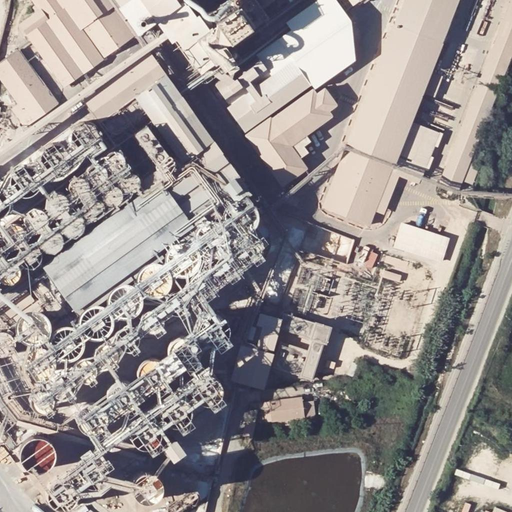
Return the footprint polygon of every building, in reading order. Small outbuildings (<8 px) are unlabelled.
[(63,88),(136,37),(109,0),(30,0),(38,10),(18,24),(63,88)] [(160,19),(186,0),(116,0),(138,30),(158,16),(160,19)] [(403,0),(394,24),(441,42),(457,0),(403,0)] [(460,190),(511,61),(511,57),(511,0),(439,182),(460,190)] [(392,165),(410,122),(421,93),(429,72),(441,42),(394,24),(321,208),(369,227),(392,165)] [(19,50),(0,62),(0,80),(16,104),(11,109),(25,128),(59,104),(46,85),(44,86),(19,50)] [(98,122),(137,96),(152,118),(184,163),(21,278),(52,322),(245,185),(150,51),(82,99),(98,122)] [(272,76),(256,53),(213,83),(229,106),(272,76)] [(309,83),(293,60),(272,76),(229,106),(227,107),(243,130),(309,83)] [(303,145),(310,141),(306,135),(333,116),(329,111),(337,105),(324,87),(316,93),(313,89),(271,118),(270,117),(245,134),(282,186),(307,168),(300,158),(308,152),(303,145)] [(77,122),(75,124),(74,125),(73,127),(71,129),(71,131),(70,134),(70,136),(70,139),(71,141),(72,144),(74,146),(76,147),(78,149),(80,150),(83,150),(85,151),(88,151),(90,150),(93,149),(95,148),(98,144),(99,142),(100,140),(101,137),(101,135),(101,132),(100,130),(99,128),(98,125),(96,124),(94,122),(91,121),(89,120),(87,120),(84,120),(81,120),(79,121),(77,122)] [(410,122),(392,165),(423,177),(440,133),(410,122)] [(47,144),(45,146),(43,148),(42,151),(41,153),(40,156),(40,158),(41,161),(41,163),(42,165),(44,168),(46,169),(48,171),(50,172),(52,173),(55,173),(58,173),(60,172),(62,171),(64,170),(66,169),(68,167),(69,165),(70,162),(71,160),(71,157),(71,154),(70,152),(69,149),(68,147),(66,145),(64,144),(61,143),(59,142),(57,142),(54,142),(51,142),(49,143),(47,144)] [(108,151),(107,152),(106,153),(105,154),(104,156),(104,158),(104,161),(104,163),(105,165),(106,166),(107,168),(109,169),(111,170),(113,170),(115,170),(117,170),(119,169),(122,166),(124,164),(124,162),(125,160),(125,158),(124,156),(123,154),(122,153),(120,151),(119,150),(117,149),(114,149),(112,149),(110,150),(108,151)] [(91,164),(89,165),(88,166),(87,167),(86,169),(86,171),(86,173),(86,176),(87,177),(88,179),(89,181),(91,182),(93,183),(95,183),(97,183),(99,183),(101,182),(105,179),(106,177),(106,175),(107,173),(107,171),(106,169),(105,167),(104,165),(103,164),(101,163),(99,162),(97,162),(94,162),(92,163),(91,164)] [(16,166),(14,167),(14,168),(12,170),(11,172),(10,174),(10,177),(10,179),(10,182),(11,184),(12,187),(13,189),(15,191),(17,192),(19,193),(22,194),(24,194),(27,194),(29,194),(32,193),(34,191),(36,190),(37,188),(39,186),(40,183),(40,181),(40,178),(40,176),(39,173),(38,171),(37,169),(35,167),(33,165),(31,164),(28,163),(26,163),(23,163),(21,163),(18,164),(16,166)] [(124,172),(122,173),(122,174),(120,175),(120,177),(119,179),(119,182),(119,184),(120,186),(121,187),(123,189),(125,190),(126,191),(129,191),(131,191),(133,191),(135,190),(137,188),(138,187),(139,185),(140,183),(140,181),(140,179),(139,177),(138,175),(137,173),(136,172),(134,171),(132,170),(130,170),(127,170),(125,171),(124,172)] [(72,177),(71,178),(70,179),(69,180),(68,182),(67,184),(67,187),(68,189),(69,191),(70,192),(71,194),(73,195),(75,196),(77,196),(79,196),(81,196),(83,195),(86,192),(87,190),(88,188),(89,186),(88,184),(88,182),(87,180),(86,179),(84,177),(82,176),(80,175),(78,175),(76,175),(74,176),(72,177)] [(106,185),(104,186),(104,187),(103,188),(102,190),(101,192),(101,194),(102,196),(102,198),(104,200),(105,202),(107,203),(109,204),(111,204),(113,204),(115,204),(117,203),(119,201),(121,200),(122,198),(122,196),(123,194),(122,191),(122,189),(121,188),(120,186),(118,185),(116,184),(114,183),(112,183),(110,183),(108,184),(106,185)] [(0,216),(1,216),(3,214),(5,213),(7,211),(8,209),(9,206),(10,204),(10,201),(10,199),(9,196),(8,194),(7,192),(5,190),(3,188),(1,187),(0,186),(0,216)] [(50,194),(49,195),(48,195),(47,197),(46,199),(45,201),(45,203),(46,205),(47,207),(48,209),(49,211),(51,212),(53,213),(55,213),(57,213),(59,213),(61,212),(64,209),(65,207),(66,205),(66,203),(66,201),(66,199),(65,197),(64,195),(62,194),(60,193),(58,192),(56,192),(54,192),(52,193),(50,194)] [(88,198),(87,199),(86,200),(85,202),(84,203),(84,206),(84,208),(84,210),(85,212),(86,213),(88,215),(89,216),(91,217),(93,217),(95,217),(97,217),(99,216),(102,214),(103,213),(104,211),(105,209),(105,207),(105,205),(104,203),(103,201),(102,199),(100,198),(98,197),(96,196),(94,196),(92,196),(90,197),(88,198)] [(253,207),(252,205),(251,203),(249,202),(247,200),(244,199),(242,198),(239,198),(237,198),(234,198),(231,199),(229,200),(227,202),(225,204),(224,206),(223,209),(222,211),(222,214),(222,217),(222,219),(223,222),(224,224),(226,226),(228,228),(230,229),(233,230),(235,231),(238,231),(241,231),(243,230),(246,229),(250,227),(252,225),(253,222),(254,220),(255,217),(255,215),(255,212),(254,209),(253,207)] [(30,208),(29,210),(28,210),(27,212),(26,214),(26,216),(25,218),(26,220),(27,222),(28,224),(29,226),(31,227),(33,228),(35,228),(37,228),(39,227),(41,227),(44,224),(45,222),(46,220),(47,218),(47,216),(46,214),(45,212),(44,210),(42,209),(40,208),(38,207),(36,207),(34,207),(32,208),(30,208)] [(66,213),(64,215),(63,217),(62,219),(61,221),(61,223),(62,225),(62,227),(64,229),(65,230),(67,232),(69,232),(71,233),(73,233),(75,232),(77,231),(79,230),(81,228),(82,226),(82,224),(83,222),(82,220),(82,218),(81,216),(79,215),(78,213),(76,212),(74,212),(72,212),(70,212),(68,212),(66,213)] [(225,227),(223,225),(222,224),(220,222),(218,221),(216,219),(213,219),(211,218),(208,218),(205,219),(203,220),(201,221),(198,223),(197,225),(195,227),(194,229),(193,232),(193,234),(193,237),(193,240),(194,242),(196,244),(197,247),(199,248),(202,250),(204,251),(207,251),(209,252),(212,252),(215,251),(217,250),(221,247),(223,245),(224,243),(225,240),(226,238),(226,235),(226,232),(226,230),(225,227)] [(9,223),(7,225),(5,227),(5,229),(4,231),(4,233),(4,235),(5,237),(6,239),(8,240),(10,242),(12,242),(14,243),(16,243),(18,242),(20,242),(23,239),(24,237),(25,235),(25,233),(25,231),(25,229),(24,227),(22,225),(21,224),(19,223),(17,222),(15,222),(13,222),(11,222),(9,223)] [(413,231),(406,228),(400,244),(448,261),(454,245),(447,242),(450,234),(416,222),(413,231)] [(45,230),(43,231),(43,232),(41,233),(41,235),(40,237),(40,239),(40,241),(41,243),(42,245),(44,247),(46,248),(47,249),(50,249),(52,249),(54,249),(56,248),(58,246),(59,244),(60,243),(61,241),(61,239),(61,236),(60,234),(59,233),(58,231),(57,230),(55,229),(53,228),(50,228),(48,228),(46,229),(45,230)] [(196,249),(194,247),(193,246),(191,244),(189,242),(187,241),(184,240),(182,240),(179,240),(176,241),(174,242),(172,243),(169,244),(168,246),(166,249),(165,251),(164,254),(164,256),(164,259),(165,261),(165,264),(167,266),(168,268),(170,270),(173,272),(175,273),(178,273),(180,274),(183,273),(186,273),(188,272),(192,269),(194,267),(195,265),(196,262),(197,260),(197,257),(197,254),(197,252),(196,249)] [(24,246),(22,247),(21,249),(20,251),(19,253),(19,255),(20,257),(20,259),(22,261),(23,262),(25,264),(27,264),(29,265),(31,265),(33,264),(35,264),(37,262),(39,260),(40,258),(40,256),(41,254),(40,252),(40,250),(39,248),(37,247),(36,245),(34,244),(32,244),(30,244),(28,244),(26,245),(24,246)] [(3,260),(1,262),(0,262),(0,275),(0,276),(2,277),(3,278),(5,279),(7,280),(10,280),(12,279),(14,278),(16,277),(17,275),(18,273),(19,271),(19,269),(19,267),(18,265),(17,263),(16,261),(14,260),(13,259),(11,259),(8,258),(6,259),(4,259),(3,260)] [(167,270),(165,268),(164,266),(163,265),(160,263),(158,262),(155,261),(153,261),(150,261),(147,261),(145,262),(143,263),(141,265),(139,267),(137,269),(136,272),(135,274),(135,277),(135,279),(136,282),(137,285),(138,287),(140,289),(142,291),(144,292),(146,293),(149,294),(151,294),(154,294),(157,293),(159,292),(163,289),(165,287),(167,285),(168,283),(168,280),(168,278),(168,275),(168,272),(167,270)] [(399,284),(401,276),(384,271),(382,279),(399,284)] [(105,298),(105,300),(105,301),(106,304),(107,307),(108,309),(110,311),(112,313),(114,314),(117,316),(119,316),(122,317),(125,317),(128,316),(130,315),(133,314),(135,312),(137,310),(139,308),(140,306),(141,303),(141,300),(141,296),(140,293),(139,291),(138,288),(136,286),(134,284),(132,283),(129,282),(126,281),(124,281),(121,281),(118,281),(116,282),(113,284),(111,285),(109,287),(107,290),(106,292),(105,295),(105,298)] [(174,291),(172,291),(170,292),(168,293),(167,295),(166,297),(165,299),(165,301),(165,303),(165,305),(166,307),(167,308),(169,310),(171,311),(173,311),(175,312),(178,311),(180,311),(181,310),(183,308),(184,306),(185,305),(186,302),(186,300),(185,298),(185,296),(183,295),(182,293),(180,292),(178,291),(176,291),(174,291)] [(109,313),(108,311),(107,310),(105,308),(103,306),(100,305),(98,304),(95,304),(93,304),(90,304),(87,305),(85,307),(83,308),(81,310),(80,312),(79,315),(78,317),(77,320),(78,323),(78,325),(79,328),(80,330),(82,332),(84,334),(86,335),(89,336),(91,337),(94,337),(97,337),(99,337),(102,336),(106,333),(108,331),(109,328),(110,326),(111,323),(111,321),(111,318),(110,315),(109,313)] [(20,313),(18,315),(17,317),(16,319),(16,322),(15,324),(15,327),(16,330),(17,332),(18,334),(20,336),(24,340),(27,341),(29,341),(32,341),(35,341),(37,341),(40,340),(42,338),(46,335),(47,332),(48,330),(49,327),(49,325),(49,322),(48,319),(47,317),(45,315),(44,313),(42,311),(39,310),(37,309),(34,308),(32,308),(29,308),(26,309),(24,310),(22,311),(20,313)] [(151,309),(149,309),(147,310),(146,311),(144,313),(143,315),(142,317),(142,319),(142,321),(143,323),(144,325),(145,327),(146,328),(148,329),(150,330),(152,330),(155,330),(157,329),(159,328),(160,326),(162,325),(163,323),(163,321),(163,319),(163,316),(162,315),(161,313),(159,311),(158,310),(156,309),(154,309),(151,309)] [(199,322),(198,324),(197,327),(197,329),(197,332),(198,334),(199,337),(200,339),(202,341),(204,342),(209,344),(211,345),(214,345),(217,344),(219,343),(221,342),(223,340),(225,339),(226,336),(227,334),(228,332),(228,329),(228,326),(227,324),(226,322),(225,319),(223,318),(221,316),(219,315),(216,314),(214,313),(211,313),(209,314),(206,315),(204,316),(202,318),(200,319),(199,322)] [(271,367),(311,380),(323,343),(325,344),(330,326),(314,321),(313,323),(283,313),(278,328),(311,339),(307,351),(279,342),(271,367)] [(79,332),(77,330),(77,329),(74,328),(72,326),(70,325),(67,325),(64,325),(62,325),(59,325),(57,327),(55,328),(53,330),(51,332),(50,334),(49,337),(48,339),(48,342),(48,345),(49,347),(50,350),(52,352),(53,354),(56,356),(58,357),(61,358),(64,358),(66,358),(69,358),(71,357),(74,355),(76,354),(78,352),(79,350),(80,347),(81,345),(81,342),(81,339),(81,337),(80,334),(79,332)] [(125,326),(123,327),(121,328),(119,329),(118,330),(117,332),(116,334),(116,336),(116,338),(116,340),(117,342),(118,344),(120,345),(122,346),(124,347),(126,347),(129,347),(131,346),(132,345),(134,344),(135,342),(136,340),(137,338),(137,336),(136,334),(136,332),(134,330),(133,329),(131,328),(129,327),(127,326),(125,326)] [(0,355),(2,355),(4,355),(7,354),(9,353),(10,351),(12,349),(14,345),(14,342),(14,340),(13,338),(12,336),(11,334),(9,332),(7,331),(5,330),(3,329),(0,329),(0,328),(0,355)] [(168,343),(167,345),(167,346),(166,348),(166,351),(166,353),(167,356),(168,358),(170,360),(171,362),(173,364),(178,366),(181,366),(183,366),(186,365),(188,365),(190,363),(192,362),(194,360),(195,358),(196,355),(197,354),(197,351),(197,348),(196,346),(195,344),(194,341),(192,340),(191,338),(188,337),(186,336),(183,335),(181,335),(178,335),(176,336),(174,337),(171,339),(170,341),(168,343)] [(103,342),(101,342),(99,343),(98,344),(96,346),(95,348),(94,350),(94,352),(94,354),(95,356),(95,358),(97,360),(98,361),(100,362),(102,363),(104,363),(107,363),(109,362),(111,361),(112,359),(114,358),(114,356),(115,354),(115,352),(115,350),(114,348),(113,346),(111,344),(110,343),(108,342),(105,342),(103,342)] [(50,352),(49,350),(48,349),(46,347),(44,346),(41,345),(39,345),(36,344),(33,345),(31,345),(28,346),(26,348),(24,349),(22,352),(21,354),(20,356),(20,359),(19,362),(20,364),(20,367),(22,369),(23,371),(25,373),(28,375),(30,377),(33,377),(35,378),(38,378),(40,377),(43,376),(45,375),(47,374),(49,372),(51,369),(52,367),(53,365),(53,362),(53,359),(52,357),(51,354),(50,352)] [(82,358),(80,359),(77,359),(76,361),(74,362),(73,364),(72,366),(72,368),(72,370),(73,372),(74,374),(75,376),(77,377),(78,378),(80,379),(82,379),(85,379),(87,378),(89,377),(91,376),(92,374),(93,372),(93,370),(93,368),(93,366),(92,364),(91,362),(89,360),(88,359),(86,358),(84,358),(82,358)] [(138,365),(137,368),(136,371),(136,373),(136,376),(137,378),(138,381),(139,383),(141,385),(143,386),(148,388),(150,388),(153,388),(155,388),(158,387),(160,386),(162,384),(164,382),(165,380),(166,378),(167,376),(167,374),(167,371),(166,368),(165,366),(164,364),(162,362),(160,360),(158,359),(156,358),(153,358),(151,358),(148,358),(146,359),(143,360),(141,361),(139,363),(138,365)] [(191,381),(190,383),(190,385),(190,387),(190,390),(190,392),(191,395),(192,397),(194,399),(196,401),(198,402),(200,403),(203,404),(205,404),(208,403),(210,403),(213,402),(215,400),(217,399),(218,396),(220,393),(220,390),(221,388),(220,385),(220,383),(219,381),(217,378),(215,377),(213,375),(211,374),(209,373),(206,373),(204,373),(201,373),(199,374),(197,375),(194,377),(193,379),(191,381)] [(61,374),(59,374),(57,375),(55,376),(53,378),(52,380),(52,382),(51,384),(51,386),(52,388),(53,390),(54,391),(56,393),(57,394),(59,394),(62,395),(64,394),(66,394),(68,392),(70,391),(71,389),(72,387),(72,385),(72,383),(72,381),(71,379),(70,378),(69,376),(67,375),(65,374),(63,374),(61,374)] [(414,390),(416,383),(403,378),(400,385),(414,390)] [(108,387),(107,389),(106,390),(106,393),(106,395),(106,398),(107,400),(108,402),(109,404),(111,406),(113,408),(115,409),(118,410),(120,410),(123,410),(125,410),(128,409),(130,407),(132,406),(134,404),(135,402),(137,398),(137,395),(137,393),(136,390),(135,388),(134,385),(132,383),(130,382),(128,381),(125,380),(123,379),(120,379),(118,379),(115,380),(113,381),(111,383),(109,385),(108,387)] [(40,388),(38,389),(36,390),(35,391),(33,392),(32,394),(31,396),(31,398),(31,400),(32,402),(32,404),(34,406),(35,407),(37,408),(39,409),(41,409),(44,409),(46,408),(48,407),(49,406),(51,404),(52,402),(52,400),(52,398),(52,396),(51,394),(50,392),(48,391),(47,390),(45,389),(42,388),(40,388)] [(381,388),(355,391),(357,409),(384,406),(383,403),(382,394),(381,388)] [(161,403),(160,405),(160,406),(159,409),(159,411),(160,414),(161,416),(162,419),(163,421),(165,422),(167,424),(170,425),(172,425),(175,425),(177,425),(180,425),(182,423),(184,422),(186,420),(188,418),(189,415),(190,412),(190,410),(190,407),(189,405),(188,402),(187,400),(185,398),(183,397),(181,396),(178,395),(176,394),(173,394),(171,395),(168,396),(166,397),(164,399),(162,400),(161,403)] [(333,394),(322,395),(323,405),(334,404),(333,394)] [(300,402),(299,398),(262,402),(265,421),(301,416),(301,415),(300,402)] [(77,409),(76,411),(76,412),(75,414),(75,417),(76,419),(76,422),(77,424),(79,426),(80,428),(82,430),(87,432),(90,432),(92,432),(95,431),(97,431),(99,429),(101,428),(103,426),(104,424),(105,421),(106,420),(106,417),(106,415),(106,412),(105,410),(103,407),(102,405),(100,404),(97,403),(95,402),(92,401),(90,401),(87,401),(85,402),(83,403),(81,405),(79,407),(77,409)] [(311,413),(310,401),(300,402),(301,415),(311,413)] [(257,403),(250,404),(249,413),(259,411),(257,403)] [(358,415),(384,412),(384,406),(357,409),(358,415)] [(131,425),(130,427),(129,428),(129,431),(129,433),(130,436),(130,438),(132,441),(133,443),(135,444),(137,446),(140,447),(142,447),(145,447),(147,447),(150,446),(152,445),(154,444),(156,442),(158,440),(159,437),(160,434),(160,432),(160,429),(159,427),(158,424),(157,422),(155,420),(153,419),(151,417),(148,417),(146,416),(143,416),(141,417),(138,418),(136,419),(134,421),(132,422),(131,425)] [(254,426),(246,424),(243,438),(251,440),(254,426)] [(51,442),(50,440),(47,438),(45,437),(43,436),(40,435),(37,435),(34,435),(32,435),(29,436),(27,438),(25,439),(23,441),(21,444),(20,446),(19,449),(19,452),(19,454),(19,457),(20,460),(21,462),(25,466),(27,468),(29,469),(32,470),(35,471),(38,471),(40,470),(43,470),(45,469),(48,467),(50,465),(52,463),(53,461),(54,458),(55,455),(55,453),(55,450),(54,447),(53,445),(51,442)] [(78,463),(77,465),(76,467),(76,470),(76,473),(77,475),(77,477),(79,480),(81,481),(83,483),(85,484),(87,485),(90,486),(92,485),(95,485),(97,484),(100,483),(102,482),(103,480),(105,477),(106,475),(106,473),(107,470),(106,465),(105,463),(103,461),(102,459),(100,457),(97,456),(95,455),(93,455),(90,455),(87,455),(85,456),(83,457),(81,459),(79,461),(78,463)] [(132,478),(131,480),(131,482),(131,484),(131,487),(131,489),(132,492),(133,494),(135,496),(137,497),(139,499),(142,500),(144,500),(147,500),(149,500),(152,499),(154,498),(156,497),(158,495),(159,493),(161,489),(161,486),(161,483),(161,481),(160,478),(159,476),(157,474),(155,472),(153,470),(151,469),(148,469),(146,469),(143,469),(141,469),(139,470),(137,472),(135,474),(133,476),(132,478)] [(48,484),(46,487),(46,489),(46,492),(46,495),(46,497),(48,499),(49,501),(51,503),(53,505),(57,507),(60,507),(63,507),(65,507),(67,506),(70,505),(72,503),(73,501),(75,499),(76,497),(76,494),(77,492),(76,487),(75,484),(73,482),(72,480),(70,479),(67,477),(65,477),(62,476),(60,476),(57,477),(55,477),(53,479),(51,480),(49,482),(48,484)] [(184,492),(183,493),(183,494),(182,496),(182,497),(182,499),(183,501),(183,503),(185,504),(186,505),(188,505),(190,506),(192,505),(193,505),(195,504),(197,501),(198,499),(198,497),(198,496),(197,494),(196,492),(195,491),(193,490),(191,490),(189,490),(187,490),(186,491),(184,492)] [(169,503),(168,504),(168,505),(167,507),(167,508),(167,510),(167,511),(181,511),(182,510),(183,508),(182,507),(182,505),(181,503),(179,502),(178,501),(176,501),(174,501),(172,501),(171,502),(169,503)]
